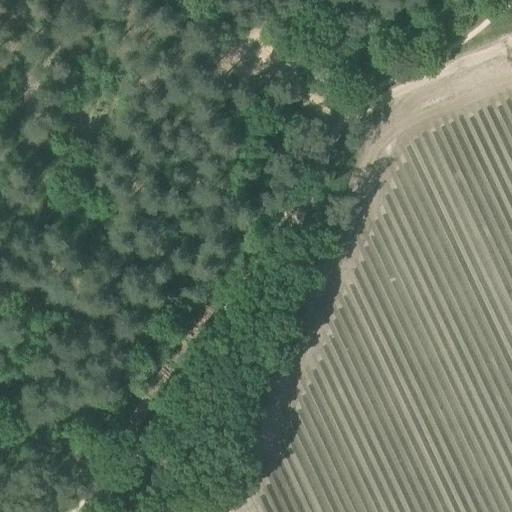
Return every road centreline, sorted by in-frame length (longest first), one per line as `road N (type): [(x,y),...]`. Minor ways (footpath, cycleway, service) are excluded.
road 1 (track): [(511,33),(392,87),(349,122),(324,181),(136,465)]
road 2 (track): [(346,130),(307,97),(277,35),(255,29),(228,50),(236,67),(268,75)]
road 3 (track): [(136,465),(0,414)]
